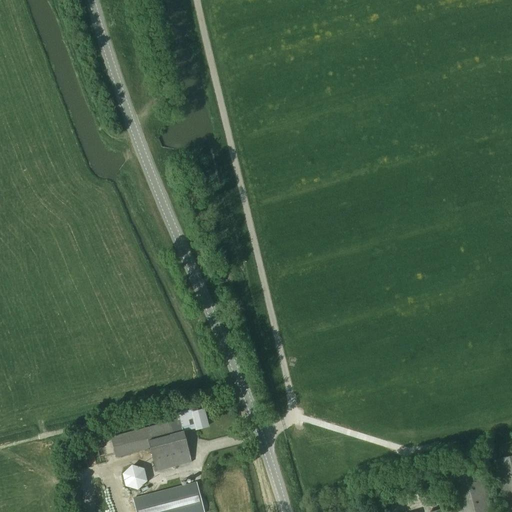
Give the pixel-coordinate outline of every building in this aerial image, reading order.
[(192,412),(192,409),(175,413),(177,419),(180,418),(182,427),(194,424),(195,423),(192,412)] [(192,412),(195,423),(196,429),(207,426),(203,409),(192,412)] [(182,427),(180,418),(177,419),(110,437),(110,439),(115,458),(149,449),(155,472),(191,462),(182,427)] [(511,511),(511,455),(493,460),(506,511),(511,511)] [(494,511),(481,460),(448,469),(458,511),(494,511)] [(147,481),(143,469),(131,465),(122,474),(125,486),(137,490),(147,481)] [(203,511),(196,482),(132,498),(135,511),(203,511)]
